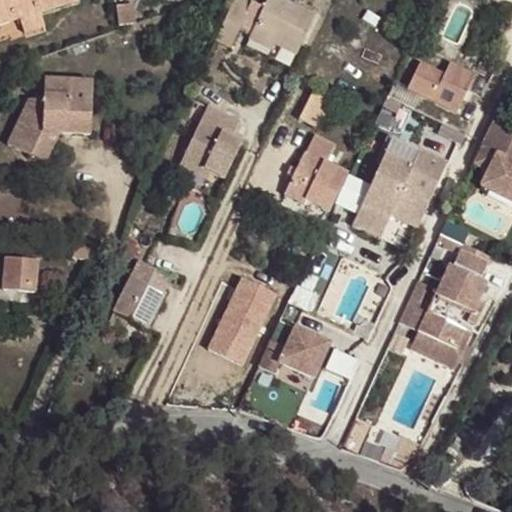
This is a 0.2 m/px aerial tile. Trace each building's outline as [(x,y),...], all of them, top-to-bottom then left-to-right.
[(40,12),(76,0),(75,0),(0,0),(0,25),(10,22),(8,15),(17,12),(21,24),(41,17),(40,12)] [(273,43),(297,54),(315,17),(279,0),(267,0),(263,10),(250,4),(248,9),(234,1),(217,40),(231,47),(241,27),(255,34),(273,43)] [(45,27),(41,17),(21,24),(24,34),(45,27)] [(269,50),(273,43),(255,34),(251,41),(269,50)] [(471,73),(445,62),(441,72),(414,61),(401,92),(454,115),(471,73)] [(43,101),(29,101),(7,146),(30,157),(41,134),(59,135),(90,136),(93,83),(44,80),(43,101)] [(298,120),(317,129),(331,100),(312,91),(298,120)] [(189,99),(180,118),(187,121),(196,103),(189,99)] [(207,108),(196,131),(237,151),(241,144),(231,139),(238,124),(207,108)] [(481,150),(495,158),(488,173),(481,189),(511,202),(511,131),(494,124),(481,150)] [(224,180),(237,151),(196,131),(179,167),(207,181),(211,173),(224,180)] [(59,135),(41,134),(30,157),(45,164),(59,135)] [(329,212),(347,175),(326,165),(334,146),(314,137),(297,172),(291,168),(288,176),(293,179),(285,196),(304,205),(306,201),(329,212)] [(417,229),(446,166),(392,141),(361,209),(389,221),(391,217),(417,229)] [(495,158),(481,150),(474,165),(488,173),(495,158)] [(380,239),(389,221),(361,209),(352,227),(380,239)] [(446,224),(440,236),(462,246),(467,234),(446,224)] [(478,281),(489,258),(462,246),(451,268),(448,267),(410,351),(447,369),(464,330),(471,333),(479,316),(472,313),(477,302),(485,284),(478,281)] [(88,261),(90,250),(75,247),(73,258),(88,261)] [(35,294),(37,262),(6,259),(3,291),(35,294)] [(171,279),(137,262),(111,315),(113,315),(126,322),(148,332),(161,307),(156,304),(161,294),(163,295),(171,279)] [(233,278),(203,352),(242,368),(272,293),(233,278)] [(156,304),(161,307),(166,296),(163,295),(161,294),(156,304)] [(484,305),(477,302),(472,313),(479,316),(484,305)] [(121,332),(126,322),(113,315),(108,325),(121,332)] [(270,342),(258,368),(274,375),(279,364),(313,380),(329,346),(294,329),(285,349),(270,342)]
